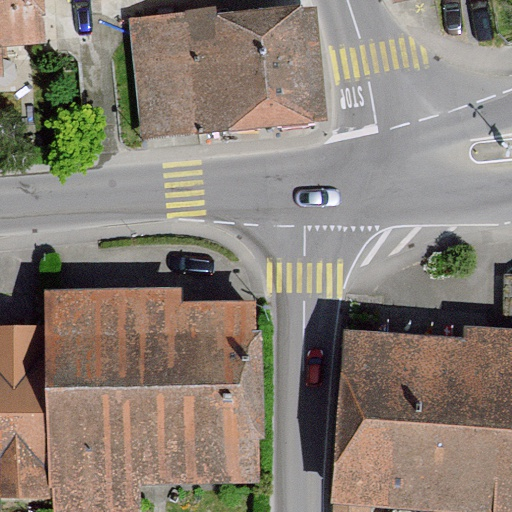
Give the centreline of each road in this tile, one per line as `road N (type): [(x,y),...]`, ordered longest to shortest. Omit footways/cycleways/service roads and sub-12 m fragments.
road 1 (tertiary): [(302,511),(297,182)]
road 2 (secondary): [(297,182),(0,203)]
road 3 (tertiary): [(387,172),(346,0)]
road 4 (secondary): [(511,119),(470,128),(387,172)]
road 5 (secondary): [(387,172),(464,189),(511,188)]
